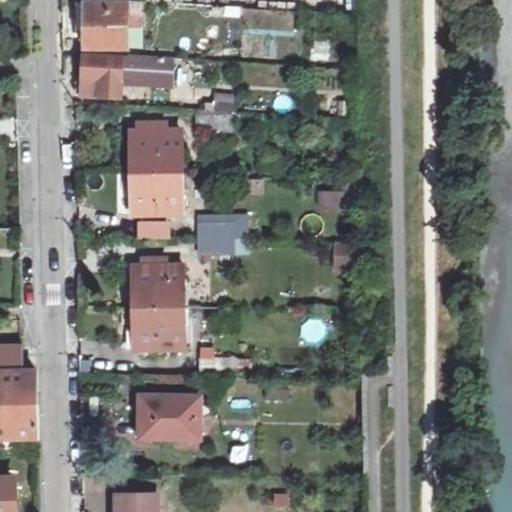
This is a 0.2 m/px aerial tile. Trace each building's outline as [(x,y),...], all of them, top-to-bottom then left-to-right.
[(126,4),(84,2),(85,48),(127,47),(126,4)] [(122,57),(82,55),(83,77),(77,77),(76,94),(76,96),(122,98),(122,83),(159,85),(160,56),(127,54),(122,57)] [(160,56),(159,85),(174,84),(175,56),(160,56)] [(212,109),(230,111),(232,94),(213,92),(212,109)] [(231,131),(230,115),(196,115),(196,132),(231,131)] [(129,134),(130,174),(181,172),(181,133),(129,134)] [(181,172),(130,174),(130,212),(183,211),(181,172)] [(319,190),(318,210),(343,212),(344,192),(319,190)] [(134,218),(134,237),(167,238),(168,219),(134,218)] [(242,223),(233,224),(234,241),(243,241),(242,223)] [(198,225),(198,240),(234,241),(233,224),(208,224),(198,225)] [(234,241),(198,240),(198,256),(209,256),(234,256),(234,241)] [(250,241),(243,241),(234,241),(234,256),(250,256),(250,241)] [(132,268),(132,307),(185,307),(185,268),(132,268)] [(185,307),(132,307),(134,349),(185,349),(185,307)] [(0,437),(36,437),(34,345),(0,345),(0,437)] [(211,376),(237,375),(237,358),(211,358),(200,360),(200,375),(211,376)] [(250,358),(237,358),(237,375),(250,375),(250,358)] [(200,439),(200,396),(140,395),(140,438),(200,439)] [(0,511),(13,511),(13,478),(0,477),(0,511)] [(118,482),(118,496),(153,495),(152,482),(118,482)] [(287,504),(288,490),(270,490),(270,504),(287,504)] [(157,511),(157,495),(153,495),(118,496),(117,496),(116,511),(157,511)]
